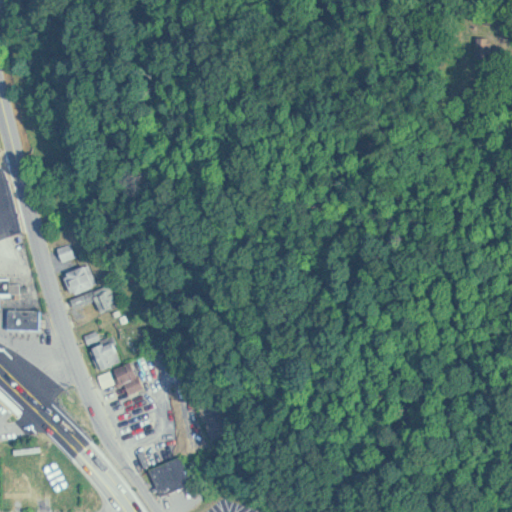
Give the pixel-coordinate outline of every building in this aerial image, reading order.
[(63,248),(67,261),(81,257),(78,243),(63,248)] [(77,294),(102,284),(94,263),(68,273),(77,294)] [(0,275),(15,275),(15,291),(4,291),(4,305),(0,305),(0,275)] [(103,312),(124,305),(118,284),(77,297),(79,306),(100,300),(103,312)] [(11,305),(45,306),(45,326),(11,325),(11,305)] [(106,368),(126,360),(117,338),(97,346),(106,368)] [(133,394),(149,385),(135,360),(119,370),(133,394)] [(158,422),(154,411),(128,419),(132,430),(158,422)] [(153,471),(183,460),(193,488),(163,499),(153,471)]
